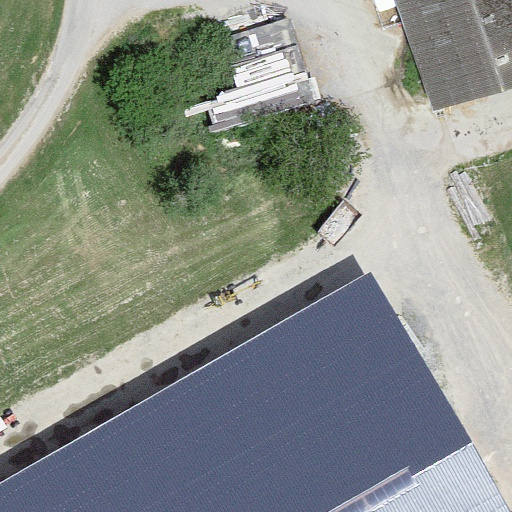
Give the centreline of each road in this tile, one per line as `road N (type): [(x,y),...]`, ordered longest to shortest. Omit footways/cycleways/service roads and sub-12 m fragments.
road 1 (track): [(332,0),(363,66),(434,147),(511,118)]
road 2 (unclassified): [(0,157),(34,116),(80,0)]
